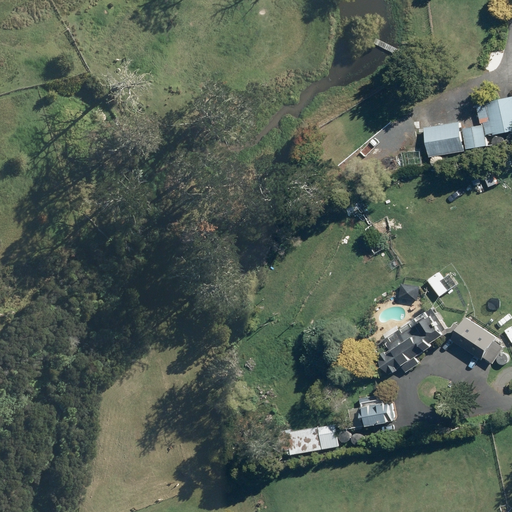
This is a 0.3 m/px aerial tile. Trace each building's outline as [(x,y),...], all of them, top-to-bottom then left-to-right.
[(511,131),(511,96),(477,104),(481,123),(488,121),(491,136),(511,131)] [(427,126),(432,156),(467,150),(462,121),(427,126)] [(487,125),(465,128),(468,148),(490,145),(487,125)] [(376,354),(389,371),(400,363),(403,368),(448,334),(428,307),(416,317),(425,328),(415,335),(407,323),(383,341),(387,345),(376,354)] [(498,336),(470,317),(455,339),(483,358),(498,336)] [(497,388),(511,377),(511,367),(492,381),(497,388)] [(351,407),(355,427),(395,420),(390,394),(362,399),(363,405),(351,407)] [(338,423),(289,431),(293,454),(342,446),(338,423)]
